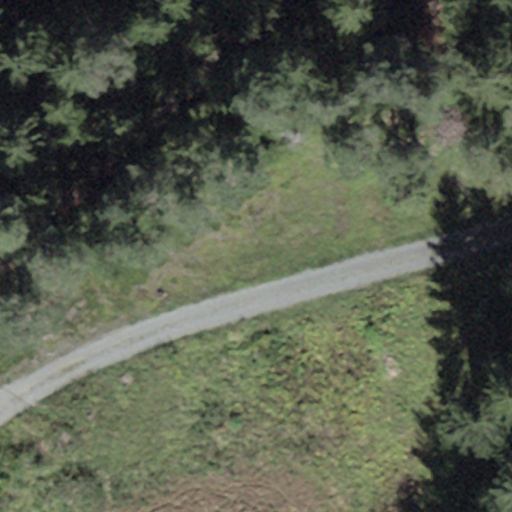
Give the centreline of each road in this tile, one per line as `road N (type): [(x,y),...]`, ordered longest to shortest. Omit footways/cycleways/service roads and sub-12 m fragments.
road 1 (track): [(0,419),(381,247),(511,213)]
road 2 (track): [(292,0),(154,113),(0,274)]
